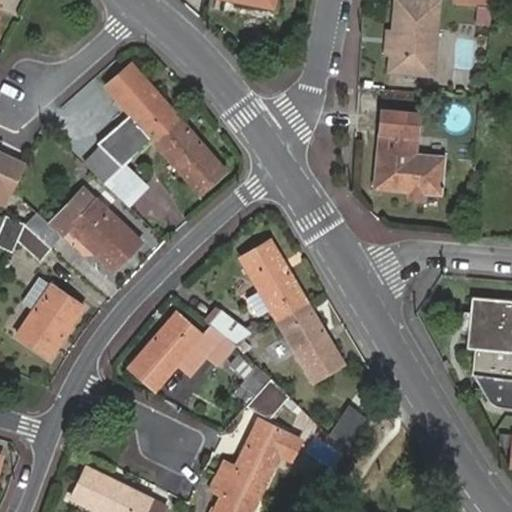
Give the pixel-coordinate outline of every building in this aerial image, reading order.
[(396,0),(393,30),(390,52),(389,68),(431,72),(437,0),(396,0)] [(385,51),(390,52),(393,30),(386,29),(385,51)] [(153,140),(178,118),(132,64),(106,88),(153,140)] [(224,172),(178,118),(153,140),(200,194),(224,172)] [(408,189),(422,190),(439,191),(443,155),(414,153),(416,133),(379,130),(374,186),(408,189)] [(104,151),(87,167),(104,183),(120,169),(104,151)] [(25,165),(0,152),(0,203),(6,206),(25,165)] [(104,183),(123,201),(141,184),(124,166),(120,169),(104,183)] [(34,211),(23,223),(24,224),(50,248),(69,228),(113,270),(140,243),(84,187),(48,224),(34,211)] [(421,198),(422,190),(408,189),(407,197),(421,198)] [(0,246),(11,253),(16,240),(23,226),(5,217),(0,228),(0,246)] [(40,262),(52,249),(50,248),(24,224),(23,226),(16,240),(40,262)] [(278,321),(306,303),(270,241),(241,258),(260,291),(272,310),(278,321)] [(50,284),(15,335),(49,358),(83,307),(50,284)] [(272,310),(260,291),(247,299),(258,317),(272,310)] [(511,300),(474,297),(470,349),(480,350),(477,376),(511,380),(511,300)] [(342,364),(306,303),(278,321),(313,381),(342,364)] [(222,310),(207,323),(236,346),(253,335),(222,310)] [(177,312),(130,366),(155,388),(201,334),(177,312)] [(253,379),(263,387),(264,386),(271,378),(262,370),(253,379)] [(511,411),(511,380),(477,376),(493,400),(496,406),(499,408),(504,410),(511,411)] [(271,378),(264,386),(275,397),(282,389),(271,378)] [(330,435),(349,453),(367,419),(350,404),(330,435)] [(218,474),(260,495),(280,455),(290,460),(301,440),(260,419),(236,466),(224,461),(218,474)] [(72,497),(101,511),(164,511),(167,506),(88,467),(72,497)] [(251,511),(260,495),(218,474),(210,489),(221,495),(212,511),(251,511)]
